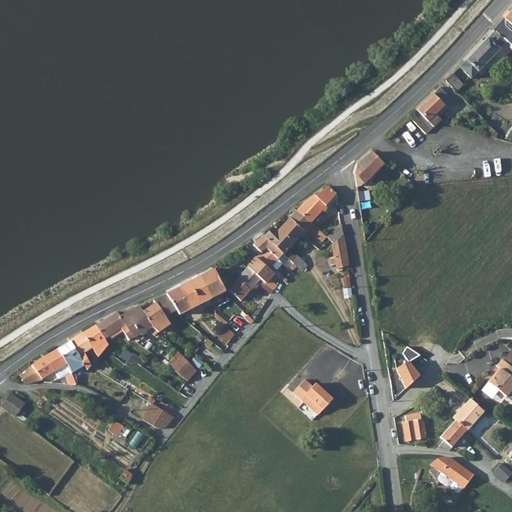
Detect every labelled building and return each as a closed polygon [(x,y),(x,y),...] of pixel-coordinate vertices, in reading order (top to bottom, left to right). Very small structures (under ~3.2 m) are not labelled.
[(511,12),(498,28),(495,33),(507,45),(511,50),(510,51),(511,52),(511,12)] [(507,45),(495,33),(467,62),(460,69),(473,81),(507,45)] [(453,76),(446,83),(457,93),(463,86),(453,76)] [(417,112),(418,113),(428,124),(433,130),(439,125),(441,123),(435,118),(452,101),(440,88),(417,112)] [(455,129),(466,131),(469,132),(477,118),(466,109),(455,129)] [(418,113),(411,120),(426,137),(433,130),(428,124),(418,113)] [(354,175),(366,184),(367,188),(369,185),(368,181),(374,175),(383,166),(371,154),(358,165),(354,175)] [(368,193),(367,188),(366,184),(354,175),(361,215),(364,215),(364,210),(369,210),(368,202),(374,201),(373,192),(368,193)] [(368,181),(369,185),(377,177),(374,175),(368,181)] [(307,202),(297,212),(311,224),(337,196),(328,188),(307,202)] [(393,207),(397,210),(406,200),(402,197),(393,207)] [(319,231),(311,224),(297,212),(291,219),(304,233),(307,229),(314,236),(319,231)] [(292,246),(304,233),(291,219),(278,234),(273,230),(265,238),(284,255),(303,273),(309,267),(298,257),(296,259),(292,255),(296,250),(292,246)] [(334,244),(343,238),(342,227),(327,239),(334,244)] [(323,243),(327,239),(319,231),(314,236),(323,243)] [(278,261),(284,255),(265,238),(265,237),(253,246),(261,253),(265,249),(278,261)] [(338,271),(350,268),(344,237),(343,238),(334,244),(332,245),(335,260),(331,261),(332,267),(337,266),(338,271)] [(273,268),(278,261),(265,249),(261,253),(257,259),(274,275),(278,272),(273,268)] [(275,276),(274,275),(257,259),(248,270),(260,281),(269,289),(272,291),(275,287),(268,282),(275,276)] [(278,261),(273,268),(278,272),(283,266),(278,261)] [(226,293),(228,292),(215,270),(202,276),(215,299),(226,293)] [(267,291),(269,289),(260,281),(248,270),(240,280),(251,291),(258,284),(267,291)] [(274,275),(275,276),(282,282),(285,278),(278,272),(274,275)] [(190,311),(215,299),(202,276),(179,288),(190,311)] [(282,282),(288,287),(291,283),(285,278),(282,282)] [(241,302),(251,291),(240,280),(230,291),(241,302)] [(167,294),(177,311),(181,316),(190,311),(179,288),(167,294)] [(217,305),(230,299),(226,293),(215,299),(217,305)] [(167,318),(177,311),(167,294),(153,302),(156,305),(156,304),(167,318)] [(156,305),(143,313),(153,327),(157,332),(168,326),(163,321),(167,318),(156,304),(156,305)] [(127,314),(138,335),(139,336),(148,331),(154,339),(157,336),(152,328),(153,327),(143,313),(140,308),(127,314)] [(118,314),(97,327),(105,341),(125,327),(123,323),(120,318),(118,314)] [(120,318),(123,323),(125,327),(132,338),(138,335),(127,314),(120,318)] [(245,326),(251,319),(248,316),(242,323),(245,326)] [(97,359),(108,346),(105,341),(97,327),(84,335),(92,350),(97,359)] [(157,332),(153,327),(152,328),(157,336),(160,335),(157,332)] [(235,341),(237,338),(236,337),(225,327),(217,336),(227,346),(231,342),(235,341)] [(71,343),(84,366),(87,372),(91,367),(85,354),(92,350),(84,335),(71,343)] [(71,375),(84,366),(71,343),(58,351),(67,365),(71,375)] [(67,365),(58,351),(45,359),(54,374),(67,365)] [(180,351),(178,353),(187,361),(188,360),(180,351)] [(191,376),(196,370),(187,361),(178,353),(171,361),(191,376)] [(54,374),(45,359),(32,367),(33,368),(42,381),(54,374)] [(185,383),(191,376),(171,361),(166,367),(185,383)] [(511,370),(498,361),(493,368),(498,371),(494,377),(492,375),(486,384),(505,398),(511,388),(511,370)] [(407,390),(426,375),(422,368),(417,364),(412,369),(408,363),(397,370),(407,390)] [(42,381),(33,368),(20,378),(28,386),(42,381)] [(305,381),(293,394),(318,417),(333,400),(316,385),(313,388),(305,381)] [(25,406),(18,401),(11,396),(2,407),(19,420),(21,417),(18,415),(25,406)] [(452,420),(455,423),(467,432),(471,427),(474,430),(485,419),(483,417),(485,414),(470,402),(452,420)] [(150,404),(139,421),(156,431),(164,429),(173,419),(150,404)] [(115,422),(109,432),(117,437),(123,428),(115,422)] [(449,452),(467,432),(455,423),(440,440),(443,443),(438,450),(449,452)] [(424,441),(422,424),(407,425),(404,425),(405,443),(424,441)] [(452,459),(439,460),(431,466),(440,474),(437,478),(438,482),(446,488),(449,488),(450,490),(456,495),(459,494),(474,476),(452,459)] [(511,473),(503,465),(496,473),(507,483),(511,477),(511,473)] [(122,480),(129,486),(133,477),(126,472),(122,480)]
